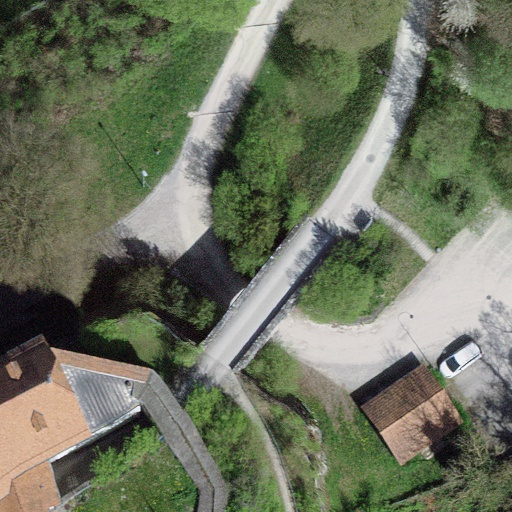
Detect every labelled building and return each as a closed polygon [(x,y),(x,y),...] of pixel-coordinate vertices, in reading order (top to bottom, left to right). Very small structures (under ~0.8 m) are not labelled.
[(116,309),(97,266),(59,282),(78,326),(116,309)] [(44,370),(41,363),(0,383),(0,511),(46,511),(54,508),(51,499),(46,486),(40,467),(82,443),(44,370)] [(44,370),(82,443),(140,412),(165,395),(154,381),(49,367),(44,370)] [(423,374),(366,413),(400,463),(457,424),(423,374)] [(225,511),(226,492),(212,463),(170,401),(165,395),(140,412),(145,419),(157,435),(163,443),(200,493),(197,511),(225,511)]
